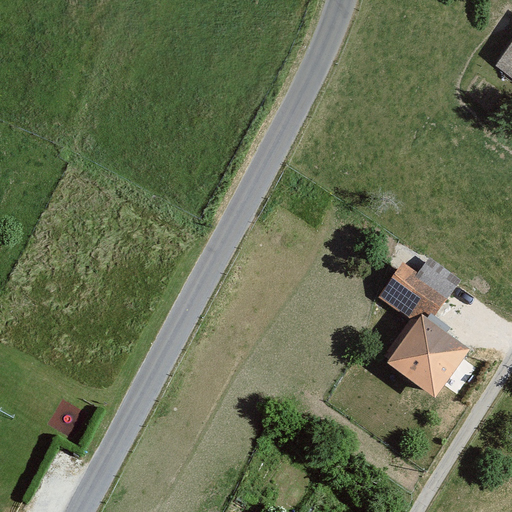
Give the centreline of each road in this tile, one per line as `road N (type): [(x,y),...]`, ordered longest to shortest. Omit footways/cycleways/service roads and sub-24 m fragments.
road 1 (tertiary): [(74,511),(286,128),(338,0)]
road 2 (residential): [(418,511),(511,363)]
